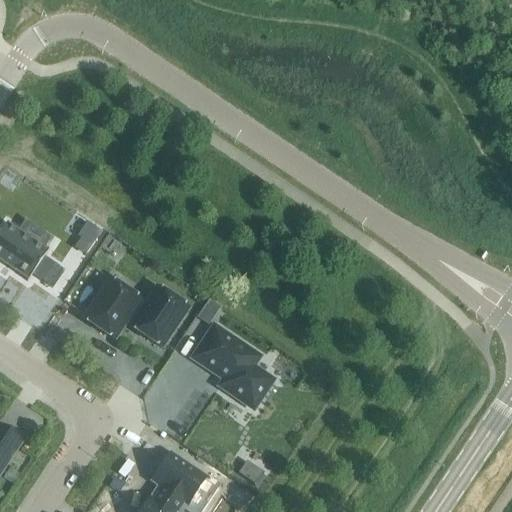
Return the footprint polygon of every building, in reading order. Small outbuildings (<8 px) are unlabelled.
[(5,224),(0,232),(0,263),(27,281),(31,275),(51,289),(63,272),(43,259),(47,252),(5,224)] [(85,256),(100,233),(87,224),(78,238),(81,240),(75,249),(85,256)] [(187,311),(156,290),(143,309),(137,306),(139,303),(108,282),(82,321),(113,341),(126,322),(132,325),(130,329),(161,349),(187,311)] [(208,301),(196,319),(207,327),(219,309),(208,301)] [(213,329),(192,360),(223,381),(219,388),(252,410),(271,382),(251,369),(258,359),(213,329)] [(0,473),(21,442),(0,428),(0,473)] [(128,454),(118,462),(127,475),(138,468),(128,454)] [(142,511),(175,511),(182,502),(187,505),(204,479),(169,455),(151,482),(163,490),(154,503),(150,501),(142,511)] [(10,468),(3,478),(13,485),(20,475),(10,468)]
